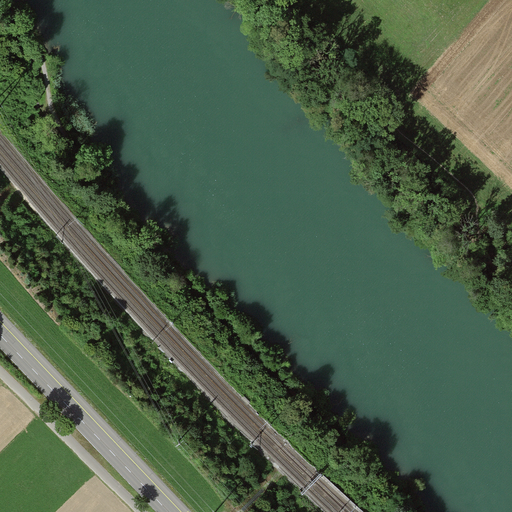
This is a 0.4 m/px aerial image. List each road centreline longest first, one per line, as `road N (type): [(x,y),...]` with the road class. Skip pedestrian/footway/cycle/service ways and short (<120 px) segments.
road 1 (track): [(0,9),(30,33),(57,122),(115,206),(326,424)]
road 2 (primary): [(173,511),(0,328)]
